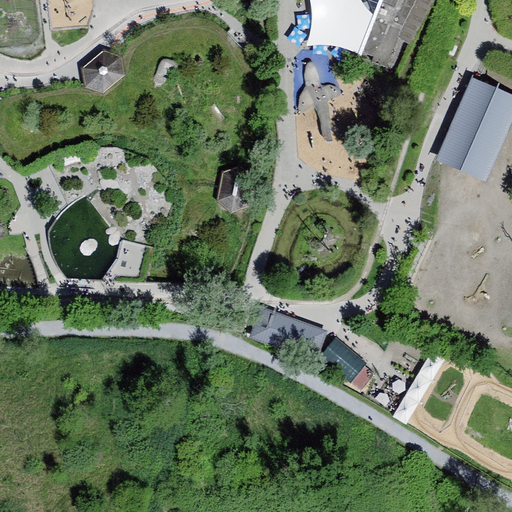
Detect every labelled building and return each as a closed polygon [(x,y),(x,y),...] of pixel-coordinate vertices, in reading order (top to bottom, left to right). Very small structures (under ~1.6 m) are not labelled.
[(359,53),(375,13),(369,8),(362,1),(361,0),(312,0),(313,7),(314,20),(313,31),(309,41),(306,46),(319,43),(332,44),(346,46),(359,53)] [(369,0),(375,13),(359,53),(358,55),(387,66),(389,62),(395,65),(405,40),(412,45),(435,0),(369,0)] [(122,56),(103,48),(81,65),(85,86),(103,93),(128,75),(122,56)] [(438,155),(487,177),(511,120),(511,93),(474,76),(438,155)] [(252,207),(256,180),(243,166),(222,171),(217,200),(231,214),(252,207)] [(324,334),(260,310),(248,341),(313,364),(324,334)] [(365,365),(352,381),(362,389),(375,373),(365,365)]
